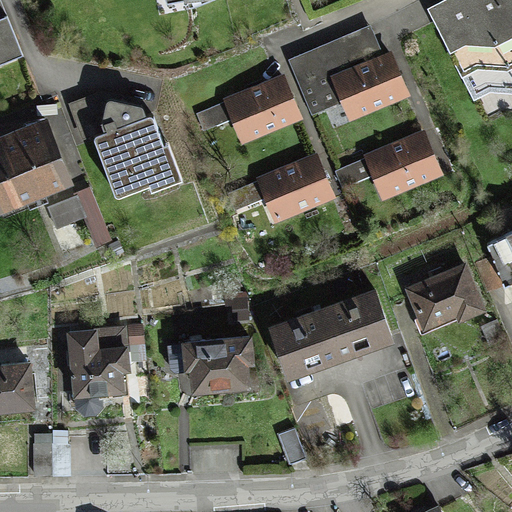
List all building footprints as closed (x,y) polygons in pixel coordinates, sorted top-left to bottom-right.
[(248,0),(183,0),(191,21),(249,2),(248,0)] [(511,0),(488,0),(454,18),(504,115),(511,114),(511,0)] [(0,20),(0,59),(14,54),(0,20)] [(413,50),(346,76),(365,123),(431,97),(413,50)] [(305,79),(241,105),(260,150),(324,125),(305,79)] [(31,115),(0,126),(0,194),(54,175),(31,115)] [(152,117),(94,138),(116,198),(149,186),(151,193),(183,182),(169,144),(163,146),(152,117)] [(445,131),(382,157),(403,206),(466,180),(445,131)] [(343,159),(277,183),(294,230),(360,207),(343,159)] [(511,225),(469,249),(495,308),(511,298),(511,225)] [(446,261),(385,283),(405,337),(466,315),(446,261)] [(376,349),(356,293),(245,326),(267,384),(376,349)] [(115,327),(43,325),(44,385),(56,385),(56,400),(119,399),(115,327)] [(230,329),(155,334),(159,388),(234,383),(230,329)] [(26,363),(0,365),(0,413),(29,411),(26,363)]
